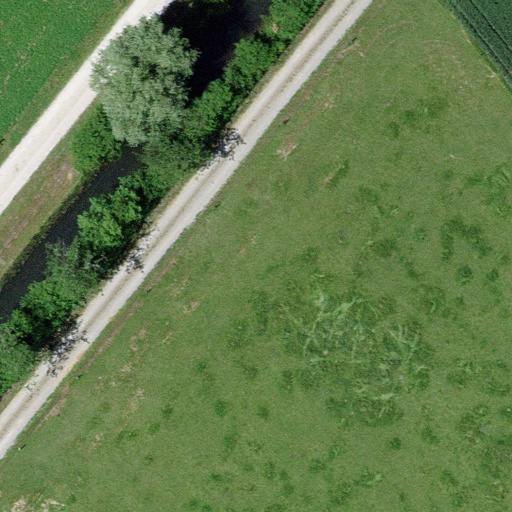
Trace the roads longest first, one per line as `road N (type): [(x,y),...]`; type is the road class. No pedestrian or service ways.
road 1 (track): [(359,0),(0,439)]
road 2 (track): [(153,0),(0,188)]
